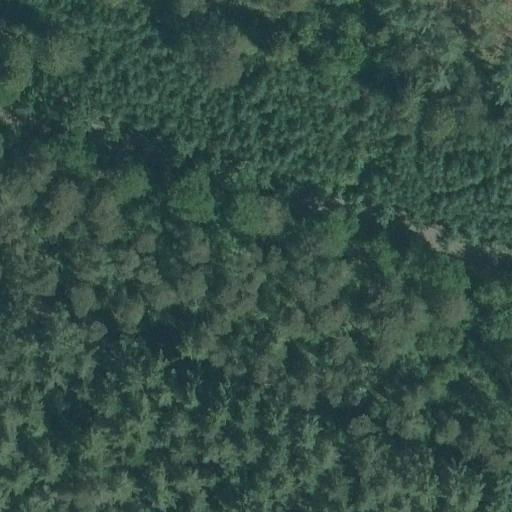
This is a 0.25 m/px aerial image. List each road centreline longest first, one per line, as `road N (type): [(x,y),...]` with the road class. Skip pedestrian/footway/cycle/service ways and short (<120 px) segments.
road 1 (tertiary): [(511,238),(0,98)]
road 2 (track): [(135,511),(0,287)]
